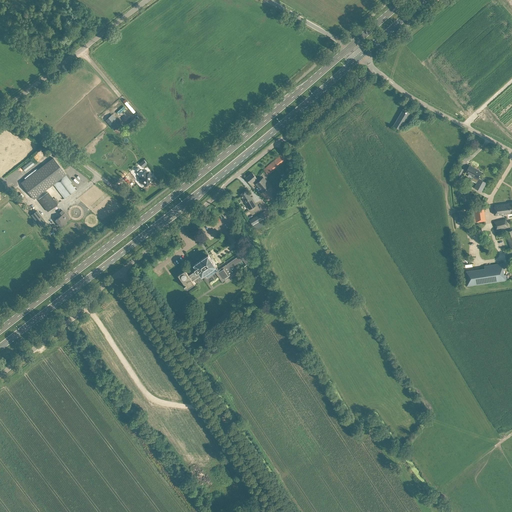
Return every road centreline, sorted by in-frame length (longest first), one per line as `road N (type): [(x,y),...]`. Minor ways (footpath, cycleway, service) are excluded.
road 1 (primary): [(0,346),(360,55)]
road 2 (primary): [(349,47),(0,331)]
road 3 (unclassified): [(120,271),(374,68)]
road 4 (unclassified): [(281,511),(120,271)]
road 5 (unclassified): [(147,0),(5,108)]
road 6 (track): [(85,305),(149,397),(210,405)]
road 7 (unclassified): [(138,204),(5,108)]
road 8 (unclassified): [(511,152),(374,68)]
road 9 (unclassified): [(0,375),(120,271)]
